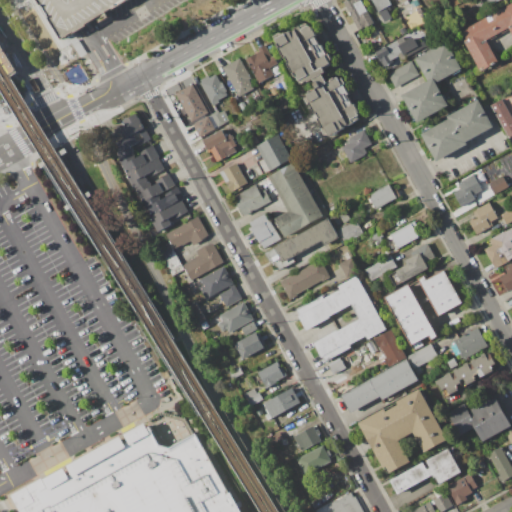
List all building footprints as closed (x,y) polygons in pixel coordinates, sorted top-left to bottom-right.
[(41,0),(66,38),(101,16),(126,0),(41,0)] [(344,1),(346,0),(361,0),(374,24),(360,31),(344,1)] [(388,0),(392,6),(390,7),(391,9),(388,11),(392,18),(384,23),(372,0),(370,1),(369,0),(388,0)] [(463,30),(511,3),(511,34),(508,27),(507,28),(508,30),(502,33),(501,31),(496,34),(497,36),(491,39),(490,38),(487,39),(500,62),(481,72),(464,41),(468,38),(463,30)] [(374,50),(403,35),(400,30),(405,27),(408,32),(428,22),(435,37),(425,42),(427,46),(413,53),(411,50),(391,60),(392,63),(383,68),(374,50)] [(273,36),(281,32),(283,35),(306,23),(307,27),(310,25),(311,27),(312,26),(317,35),(315,36),(320,45),(322,44),(327,54),(329,53),(333,59),(331,61),(333,64),(324,69),(326,72),(323,74),(328,82),(339,76),(341,79),(342,78),(345,84),(344,85),(349,94),(348,95),(353,105),(355,104),(360,112),(358,113),(359,115),(358,116),(360,120),(337,133),(338,133),(332,136),(327,138),(326,136),(323,137),(320,131),(322,130),(317,120),(316,120),(313,114),(314,114),(309,104),(307,105),(303,99),(308,96),(307,94),(317,89),(314,84),(316,83),(314,79),(303,85),(298,77),(296,78),(288,64),(290,63),(288,58),(285,59),(273,36)] [(415,59),(446,42),(462,71),(453,75),(453,74),(436,83),(449,105),(417,122),(402,95),(427,81),(415,59)] [(246,59),(260,52),(258,48),(265,45),(270,56),(273,55),(278,65),(277,66),(280,72),(259,83),(246,59)] [(222,67),(240,57),(252,78),(249,80),(254,88),(240,97),(222,67)] [(388,74),(411,61),(418,75),(395,87),(388,74)] [(200,81),(209,76),(211,78),(216,75),(220,83),(222,82),(227,91),(225,92),(228,99),(214,106),(200,81)] [(281,82),(287,79),(290,87),(284,90),(281,82)] [(176,94),(193,84),(204,104),(202,105),(204,109),(198,112),(200,116),(191,121),(176,94)] [(422,134),(450,119),(448,115),(478,99),(493,127),(466,141),(467,144),(436,161),(422,134)] [(491,105),(502,99),(511,116),(511,135),(508,137),(491,105)] [(252,113),(249,108),(260,103),(262,108),(252,113)] [(211,114),(219,110),(220,112),(224,110),(230,121),(219,127),(211,114)] [(112,145),(107,137),(132,123),(130,122),(125,125),(122,120),(136,112),(144,127),(112,145)] [(193,124),(208,117),(215,130),(200,137),(193,124)] [(112,145),(144,127),(150,137),(151,139),(137,147),(136,145),(132,147),(117,154),(112,145)] [(350,163),(342,147),(351,142),(349,137),(364,129),(372,144),(365,147),(369,154),(350,163)] [(203,140),(222,130),(225,134),(227,133),(228,135),(231,134),(234,139),(233,139),(237,146),(234,148),(236,152),(223,159),(215,146),(208,150),(203,140)] [(278,135),(291,160),(270,172),(269,170),(263,173),(257,161),(264,158),(257,145),(278,135)] [(127,174),(117,154),(132,147),(137,156),(143,153),(142,151),(152,146),(159,158),(127,174)] [(127,174),(159,158),(164,169),(146,178),(147,181),(134,188),(127,174)] [(236,163),(248,183),(244,185),(246,188),(239,192),(238,189),(231,193),(220,173),(236,163)] [(293,163),(323,216),(285,238),(274,219),(287,212),(268,177),(293,163)] [(134,188),(147,181),(149,181),(151,186),(157,183),(156,180),(168,174),(175,186),(159,194),(161,200),(147,208),(145,209),(134,188)] [(449,189),(474,175),(481,188),(473,193),(476,199),(460,208),(449,189)] [(490,182),(502,176),(508,187),(496,194),(490,182)] [(234,196),(256,185),(260,193),(265,190),(271,201),(244,215),(234,196)] [(369,195),(389,185),(393,191),(396,189),(400,196),(376,209),(373,202),(371,203),(368,198),(370,197),(369,195)] [(147,208),(161,200),(168,196),(167,194),(178,187),(185,199),(182,200),(189,212),(176,219),(174,216),(170,218),(173,224),(158,232),(150,217),(152,216),(147,208)] [(468,221),(481,214),(478,209),(490,203),(498,218),(492,222),(493,225),(476,235),(468,221)] [(337,212),(345,208),(351,220),(343,224),(337,212)] [(501,214),(511,209),(511,221),(506,224),(501,214)] [(249,222),(267,213),(281,240),(263,249),(249,222)] [(166,233),(198,217),(208,237),(193,245),(191,240),(174,249),(166,233)] [(264,254),(328,218),(339,238),(325,246),(322,240),(294,256),(296,260),(279,270),(274,262),(270,264),(264,254)] [(338,230),(356,221),(363,234),(345,243),(338,230)] [(390,234),(415,221),(418,228),(415,230),(419,238),(398,249),(390,234)] [(489,240),(511,227),(511,260),(494,269),(483,249),(491,245),(489,240)] [(369,238),(380,231),(383,236),(381,238),(383,241),(374,246),(369,238)] [(192,279),(184,265),(190,261),(199,255),(197,251),(213,242),(224,262),(192,279)] [(394,283),(389,275),(407,265),(405,261),(413,257),(410,253),(427,244),(435,258),(426,262),(429,268),(402,283),(400,280),(394,283)] [(160,253),(172,247),(184,271),(172,276),(160,253)] [(365,270),(390,255),(397,267),(371,282),(365,270)] [(339,264),(352,257),(360,271),(347,278),(339,264)] [(281,283),(321,261),(330,278),(322,282),(321,280),(298,293),(299,295),(290,300),(281,283)] [(511,263),(511,289),(500,296),(489,276),(511,263)] [(200,280),(226,267),(243,299),(227,308),(220,294),(230,289),(229,287),(205,300),(200,289),(203,287),(200,280)] [(417,280),(426,275),(429,280),(445,271),(463,302),(438,316),(417,280)] [(297,310),(323,296),(324,299),(341,290),(339,286),(357,276),(387,329),(326,362),(297,310)] [(408,284),(439,337),(430,342),(428,338),(422,342),(424,345),(415,351),(384,299),(408,284)] [(220,315),(245,301),(255,319),(229,333),(227,328),(223,330),(220,324),(224,322),(220,315)] [(196,303),(206,320),(197,326),(186,309),(196,303)] [(201,324),(207,321),(209,325),(204,329),(201,324)] [(241,329),(255,321),(259,329),(245,337),(241,329)] [(453,341),(466,334),(465,332),(471,329),(472,331),(478,328),(488,347),(464,360),(462,357),(460,358),(457,354),(460,353),(453,341)] [(391,330),(407,357),(389,368),(384,359),(385,358),(374,340),(391,330)] [(235,343),(256,332),(265,347),(243,359),(235,343)] [(408,356),(431,343),(437,356),(415,368),(408,356)] [(434,380),(451,371),(455,379),(458,377),(454,369),(469,362),(473,371),(476,369),(471,360),(486,353),(487,355),(491,353),(497,363),(491,366),(494,372),(481,378),(478,372),(474,375),(476,380),(467,385),(466,382),(457,386),(459,390),(449,394),(446,388),(442,390),(439,386),(438,387),(434,380)] [(328,364),(340,358),(342,360),(343,360),(347,368),(333,374),(328,364)] [(447,362),(454,358),(458,365),(451,369),(447,362)] [(342,396),(407,359),(418,380),(382,401),(380,397),(352,413),(342,396)] [(253,377),(278,362),(280,366),(278,367),(285,378),(266,388),(264,383),(258,387),(253,377)] [(227,372),(240,366),(243,374),(231,380),(227,372)] [(420,367),(423,373),(417,376),(414,370),(420,367)] [(262,404),(293,388),(300,402),(268,420),(266,415),(268,414),(262,404)] [(250,406),(244,395),(254,389),(257,393),(259,392),(263,399),(250,406)] [(360,422),(385,408),(387,412),(399,405),(397,402),(420,389),(448,440),(425,453),(414,434),(401,441),(413,462),(389,475),(360,422)] [(495,397),(511,426),(482,441),(475,428),(454,439),(442,416),(465,404),(469,411),(495,397)] [(195,434),(229,494),(231,493),(241,511),(20,511),(12,496),(43,479),(48,488),(49,488),(44,480),(64,468),(69,477),(72,475),(68,466),(121,437),(125,444),(129,442),(125,435),(145,423),(148,428),(150,427),(160,446),(170,448),(195,434)] [(294,436),(316,424),(321,434),(318,435),(322,441),(302,452),(294,436)] [(269,439),(279,432),(283,438),(272,444),(269,439)] [(297,459),(323,445),(332,462),(306,475),(297,459)] [(501,447),(511,467),(511,477),(501,483),(485,456),(501,447)] [(389,480),(423,462),(427,470),(431,468),(427,460),(448,449),(461,472),(439,484),(434,474),(397,494),(389,480)] [(446,486),(477,470),(487,489),(456,505),(446,486)] [(328,505),(351,493),(353,498),(356,496),(364,511),(334,511),(333,510),(331,511),(328,505)] [(440,511),(433,500),(446,493),(453,505),(440,511)] [(411,511),(430,501),(435,511),(411,511)]
